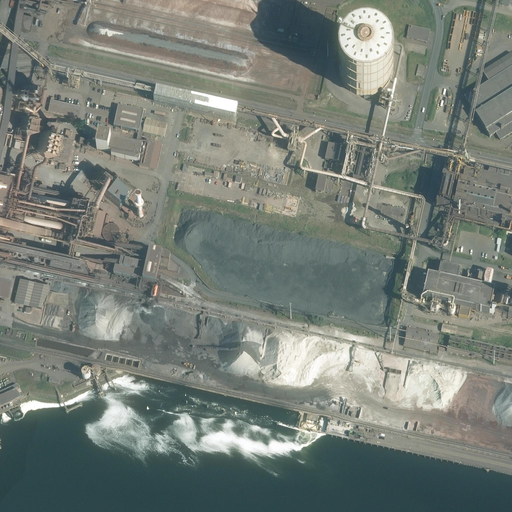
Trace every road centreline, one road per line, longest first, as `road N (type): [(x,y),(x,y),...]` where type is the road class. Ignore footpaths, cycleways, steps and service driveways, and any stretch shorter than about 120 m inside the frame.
road 1 (unknown): [(4,316),(202,374),(294,395),(349,390),(511,438)]
road 2 (unclassified): [(511,164),(56,65),(0,63)]
